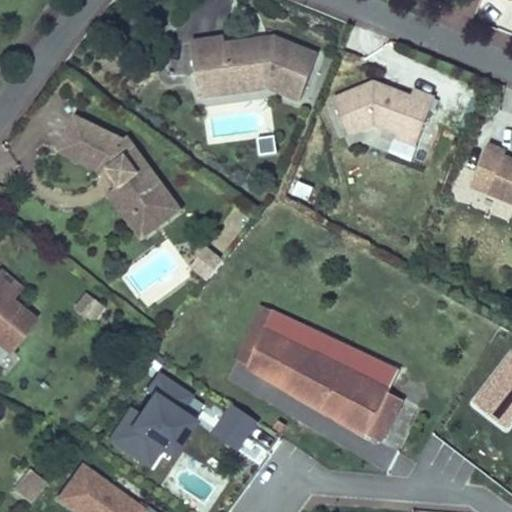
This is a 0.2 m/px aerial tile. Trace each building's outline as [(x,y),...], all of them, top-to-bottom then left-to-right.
[(228,38),(228,44),(269,38),(268,31),(228,38)] [(265,84),(298,100),(318,54),(269,38),(228,44),(228,38),(196,42),(202,83),(232,79),(233,87),(265,84)] [(205,100),(267,92),(265,84),(233,87),(232,79),(202,83),(205,100)] [(401,132),(422,140),(440,95),(420,87),(416,94),(401,89),(398,95),(385,90),(387,83),(380,80),(339,99),(355,134),(378,123),(401,132)] [(385,90),(398,95),(401,89),(387,83),(385,90)] [(136,154),(130,157),(120,140),(72,120),(56,156),(104,174),(116,190),(108,196),(121,216),(128,211),(137,225),(164,206),(153,192),(160,188),(136,154)] [(418,149),(422,140),(401,132),(396,140),(418,149)] [(130,157),(136,154),(126,137),(120,140),(130,157)] [(511,148),(494,143),(483,172),(502,179),(497,189),(511,195),(511,148)] [(497,189),(502,179),(483,172),(478,182),(497,189)] [(293,198),(310,203),(314,189),(298,184),(293,198)] [(141,243),(180,215),(160,188),(153,192),(164,206),(137,225),(128,211),(121,216),(131,229),(141,243)] [(208,283),(224,262),(208,250),(192,270),(208,283)] [(0,300),(4,304),(13,292),(0,281),(0,300)] [(88,322),(97,310),(81,298),(71,310),(88,322)] [(0,350),(5,354),(29,323),(4,304),(0,300),(0,350)] [(389,393),(399,373),(264,312),(236,364),(366,434),(389,393)] [(511,349),(472,401),(508,430),(511,424),(511,349)] [(105,444),(151,474),(160,459),(170,466),(208,407),(160,376),(136,412),(130,407),(105,444)] [(380,441),(401,399),(389,393),(366,434),(380,441)] [(231,405),(212,437),(241,455),(261,423),(231,405)] [(156,511),(146,504),(144,507),(80,461),(53,499),(70,511),(156,511)] [(44,484),(27,470),(9,492),(26,506),(44,484)]
